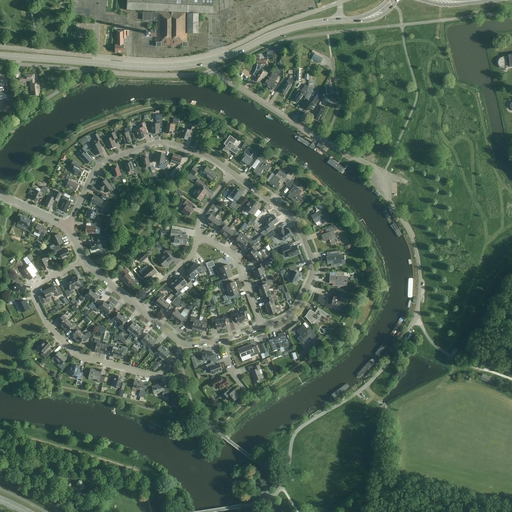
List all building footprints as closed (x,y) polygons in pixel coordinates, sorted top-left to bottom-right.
[(127,0),(127,10),(157,11),(157,12),(143,12),(143,20),(152,20),(152,21),(157,21),(157,30),(151,29),(151,30),(146,30),(146,36),(156,37),(156,46),(187,47),(188,33),(198,34),(199,13),(213,14),(213,0),(127,0)] [(124,45),(123,31),(117,31),(117,45),(115,45),(115,53),(124,53),(124,45)] [(323,58),(314,54),(311,59),(320,63),(323,58)] [(511,54),(509,55),(509,56),(505,56),(505,57),(503,57),(502,58),(501,58),(500,59),(500,60),(499,60),(499,61),(499,62),(499,64),(499,65),(500,65),(500,66),(501,67),(502,67),(503,67),(504,67),(507,67),(507,68),(511,67),(511,102),(511,103),(510,105),(510,106),(511,108),(511,109),(511,108),(511,54)] [(260,61),(260,56),(255,56),(256,65),(259,65),(259,66),(263,66),(262,64),(268,64),(267,60),(260,61)] [(257,78),(256,80),(259,82),(261,79),(262,80),(268,71),(265,69),(263,71),(261,69),(260,71),(258,70),(256,70),(253,74),(256,76),(255,77),(257,78)] [(276,76),(269,87),(270,88),(270,89),(272,90),(273,90),(278,82),(276,81),(281,72),(277,69),(274,74),(276,76)] [(274,74),(272,73),(270,76),(271,76),(270,78),(269,77),(264,84),(265,85),(264,85),(267,87),(267,86),(269,87),(276,76),(274,74)] [(39,82),(36,82),(36,79),(35,78),(34,74),(24,75),(24,78),(19,78),(19,81),(31,80),(32,94),(34,94),(34,95),(39,95),(38,93),(40,93),(39,82)] [(294,81),(289,78),(287,81),(284,86),(284,87),(281,92),(282,92),(282,93),(283,94),(284,94),(285,94),(287,90),(288,91),(294,81)] [(0,95),(5,95),(8,95),(6,82),(0,83),(0,95)] [(302,91),(299,89),(294,96),(296,97),(294,100),(295,100),(295,101),(296,102),(297,102),(298,102),(300,99),(301,99),(303,95),(305,97),(307,93),(308,86),(306,85),(302,91)] [(316,105),(320,96),(317,94),(312,102),(309,100),(308,100),(307,101),(307,102),(304,107),(310,111),(311,109),(313,110),(316,105)] [(321,115),(325,107),(319,105),(315,114),(316,114),(314,118),(318,119),(321,115)] [(162,127),(162,120),(162,115),(156,115),(156,120),(157,121),(157,124),(151,124),(152,134),(155,133),(155,134),(156,134),(156,133),(159,133),(159,127),(162,127)] [(179,119),(174,118),(173,124),(167,123),(166,133),(173,134),(174,128),(175,128),(175,125),(178,126),(179,119)] [(147,129),(145,122),(140,124),(141,128),(136,130),(137,133),(138,134),(140,139),(146,136),(144,130),(147,129)] [(190,133),(193,134),(195,128),(191,126),(189,130),(184,128),(183,130),(183,131),(181,137),(188,140),(190,133)] [(132,133),(130,127),(125,129),(126,132),(122,134),(125,143),(132,141),(129,134),(132,133)] [(106,140),(110,149),(116,146),(113,139),(117,137),(115,132),(109,134),(111,138),(106,140)] [(94,135),(96,140),(94,141),(96,144),(92,146),(97,155),(103,152),(98,142),(101,140),(98,134),(94,135)] [(227,153),(230,149),(232,150),(232,151),(236,154),(240,149),(233,145),(237,140),(230,135),(224,144),(226,146),(226,147),(225,147),(225,148),(223,150),(227,153)] [(314,148),(296,136),(294,139),(312,151),(314,148)] [(80,156),(87,164),(92,159),(86,153),(88,151),(84,146),(80,150),(83,153),(80,156)] [(246,163),(252,167),(256,161),(250,157),(253,153),(251,152),(252,150),(248,147),(244,152),(245,153),(242,157),(243,158),(243,159),(242,160),(240,162),(245,165),(246,163)] [(162,153),(158,152),(156,162),(160,163),(159,168),(167,170),(168,162),(164,162),(166,153),(162,153)] [(171,161),(179,164),(182,158),(178,156),(174,154),(171,161)] [(266,162),(268,159),(261,154),(257,159),(260,162),(253,172),(261,177),(263,174),(261,173),(264,169),(267,171),(271,166),(266,162)] [(153,162),(150,163),(148,157),(141,158),(144,168),(150,166),(151,170),(155,169),(153,162)] [(345,168),(331,158),(328,162),(342,173),(345,168)] [(77,166),(78,164),(73,161),(70,166),(74,168),(72,171),(80,176),(84,170),(77,166)] [(136,175),(140,173),(138,167),(134,168),(131,161),(125,164),(128,172),(134,170),(136,175)] [(113,172),(109,173),(111,177),(115,176),(115,177),(121,175),(122,180),(125,179),(123,172),(120,173),(118,166),(112,168),(113,172)] [(199,169),(194,166),(190,172),(194,175),(199,169)] [(218,174),(207,166),(203,172),(208,175),(206,177),(213,182),(216,179),(215,178),(218,174)] [(176,176),(181,169),(178,167),(173,174),(176,176)] [(294,176),(289,172),(287,175),(280,170),(276,175),(275,175),(270,183),(273,185),(273,186),(274,187),(274,186),(277,189),(280,183),(282,185),(287,178),(291,181),(294,176)] [(66,187),(76,191),(79,185),(71,181),(72,178),(67,175),(65,178),(69,180),(66,187)] [(205,184),(198,179),(196,183),(201,187),(194,196),(200,200),(207,191),(203,188),(205,184)] [(105,189),(107,192),(110,190),(111,192),(116,188),(113,184),(110,186),(106,180),(101,183),(101,184),(99,185),(99,188),(101,190),(103,191),(105,189)] [(374,197),(361,184),(358,187),(370,200),(374,197)] [(299,201),(302,197),(299,195),(301,193),(300,192),(301,190),(294,185),(290,191),(291,192),(288,196),(294,201),(296,199),(299,201)] [(48,189),(43,186),(40,192),(36,190),(35,192),(33,191),(31,191),(31,193),(31,195),(33,196),(32,199),(38,201),(39,198),(40,198),(41,195),(44,196),(48,189)] [(243,192),(236,187),(230,195),(235,199),(230,205),(236,209),(240,203),(237,201),(243,192)] [(62,194),(56,191),(53,198),(49,195),(45,205),(48,206),(49,207),(49,206),(51,207),(55,200),(58,201),(62,194)] [(104,200),(107,202),(109,198),(103,195),(101,198),(94,195),(93,198),(92,198),(92,199),(91,202),(101,206),(104,200)] [(69,198),(64,196),(63,198),(64,199),(60,208),(67,211),(71,202),(68,201),(69,198)] [(256,202),(251,198),(247,205),(245,204),(240,211),(244,214),(246,210),(254,215),(258,209),(254,206),(256,202)] [(191,214),(191,213),(194,209),(190,207),(192,204),(187,200),(183,205),(186,207),(182,211),(188,215),(188,216),(189,216),(191,214)] [(324,207),(321,203),(315,206),(317,211),(324,207)] [(98,209),(96,213),(92,211),(92,210),(88,208),(85,215),(95,220),(97,215),(102,218),(104,212),(98,209)] [(328,216),(324,209),(311,216),(313,219),(314,220),(315,223),(316,223),(317,226),(322,223),(323,223),(324,222),(324,223),(329,220),(327,216),(328,216)] [(387,210),(383,213),(398,238),(402,235),(387,210)] [(210,225),(215,218),(213,216),(215,213),(213,211),(205,222),(210,225)] [(272,216),(271,214),(264,219),(269,225),(265,228),(269,233),(276,228),(274,225),(279,221),(274,215),(272,216)] [(24,230),(30,232),(33,225),(30,224),(31,221),(21,216),(18,223),(26,226),(24,230)] [(219,228),(223,222),(221,220),(220,221),(215,218),(210,225),(215,229),(216,226),(219,228)] [(224,236),(230,228),(225,225),(226,224),(223,222),(219,228),(221,230),(220,232),(224,236)] [(96,230),(100,230),(101,224),(93,223),(93,227),(86,226),(86,233),(96,234),(96,230)] [(44,227),(38,224),(35,232),(42,235),(40,237),(46,239),(49,234),(45,233),(47,229),(44,227)] [(336,231),(334,225),(325,229),(327,233),(322,235),(323,239),(325,238),(326,241),(329,239),(331,244),(338,242),(334,232),(336,231)] [(233,238),(237,232),(235,230),(234,231),(230,228),(224,236),(229,239),(231,236),(233,238)] [(285,232),(282,228),(277,231),(280,235),(284,241),(292,235),(288,229),(285,232)] [(182,231),(172,230),(171,236),(175,236),(174,242),(182,243),(182,244),(186,245),(186,246),(187,236),(182,235),(182,231)] [(239,246),(246,236),(241,232),(240,234),(237,232),(233,238),(236,240),(234,242),(239,246)] [(55,251),(56,250),(61,248),(60,244),(63,243),(59,234),(52,237),(56,246),(54,247),(55,251)] [(90,249),(91,253),(96,252),(96,250),(102,248),(101,242),(105,241),(104,235),(97,237),(98,240),(91,242),(92,248),(90,249)] [(250,243),(253,241),(246,236),(239,246),(243,249),(248,242),(250,243)] [(250,259),(258,253),(256,250),(258,249),(257,247),(261,245),(258,242),(250,248),(252,251),(246,255),(249,260),(250,259)] [(290,248),(289,245),(281,248),(284,255),(288,253),(290,257),(300,253),(297,246),(290,248)] [(61,248),(56,250),(58,255),(60,254),(63,259),(71,255),(67,248),(63,251),(61,248)] [(158,260),(165,267),(173,260),(169,256),(173,253),(168,249),(163,252),(165,254),(158,260)] [(260,262),(267,257),(262,250),(258,253),(250,259),(253,263),(258,259),(260,262)] [(148,257),(144,253),(138,257),(142,262),(148,257)] [(340,257),(340,254),(327,256),(328,264),(331,264),(332,266),(345,264),(344,256),(340,257)] [(40,265),(43,271),(47,269),(46,267),(53,264),(49,256),(42,259),(44,263),(40,265)] [(37,271),(32,263),(28,266),(29,267),(25,270),(27,273),(26,273),(27,274),(31,279),(36,275),(35,273),(37,271)] [(192,267),(197,274),(200,271),(203,274),(207,270),(207,269),(203,265),(200,268),(196,263),(192,267)] [(255,275),(265,272),(264,269),(266,268),(264,263),(258,265),(259,268),(252,271),(254,276),(255,276),(255,275)] [(222,274),(230,270),(228,264),(222,267),(221,264),(215,266),(217,271),(220,270),(222,274)] [(142,274),(143,273),(148,279),(156,273),(151,266),(149,267),(147,265),(140,271),(142,274)] [(297,268),(296,265),(289,267),(291,272),(294,273),(290,281),(296,284),(299,277),(300,278),(302,274),(295,271),(296,269),(297,268)] [(195,276),(197,274),(192,267),(187,271),(191,276),(188,278),(193,284),(196,281),(195,280),(197,279),(195,276)] [(129,272),(126,268),(121,272),(125,276),(122,278),(130,288),(136,283),(128,273),(129,272)] [(222,283),(227,281),(226,278),(232,276),(230,270),(222,274),(224,279),(221,281),(222,283)] [(344,276),(344,272),(337,271),(336,275),(330,275),(330,283),(333,283),(333,286),(347,286),(347,279),(343,278),(343,276),(344,276)] [(255,275),(255,276),(257,280),(263,278),(264,281),(270,279),(268,274),(266,275),(265,272),(255,275)] [(75,286),(76,286),(79,284),(80,287),(85,285),(82,280),(80,281),(77,275),(71,278),(72,280),(75,286)] [(176,280),(184,288),(187,286),(189,288),(193,284),(189,279),(186,281),(181,276),(176,280)] [(21,280),(15,277),(12,283),(16,285),(15,287),(15,288),(14,290),(24,293),(27,286),(19,284),(21,280)] [(260,292),(269,289),(268,286),(271,284),(270,282),(273,281),(272,278),(263,282),(264,284),(258,286),(260,292)] [(67,290),(68,291),(65,292),(67,296),(74,293),(73,290),(77,288),(76,286),(75,286),(72,280),(67,283),(70,289),(67,290)] [(180,291),(184,288),(176,280),(172,284),(176,290),(174,292),(178,297),(182,293),(180,291)] [(228,281),(227,281),(222,283),(223,283),(225,288),(224,289),(225,292),(228,290),(236,287),(234,281),(229,283),(228,281)] [(49,288),(53,296),(56,295),(57,296),(62,294),(59,287),(56,288),(54,286),(49,288)] [(226,295),(228,300),(235,298),(234,295),(239,293),(236,287),(228,290),(229,294),(226,295)] [(49,298),(53,296),(49,288),(43,291),(45,294),(41,295),(45,303),(51,300),(49,298)] [(95,293),(90,289),(86,295),(84,293),(80,297),(84,300),(86,298),(89,301),(90,299),(95,293)] [(270,293),(269,289),(260,292),(263,298),(269,296),(270,299),(275,296),(274,291),(270,293)] [(97,304),(99,302),(97,300),(101,295),(96,291),(95,293),(90,299),(93,301),(91,303),(95,307),(97,304)] [(340,294),(332,291),(329,301),(323,299),(324,296),(319,295),(317,302),(321,303),(320,304),(325,305),(325,307),(332,309),(333,304),(341,307),(343,299),(339,298),(340,294)] [(159,308),(165,301),(162,298),(165,295),(163,293),(163,294),(160,292),(156,297),(159,299),(154,304),(159,308)] [(267,309),(275,306),(274,302),(277,301),(275,296),(270,299),(271,301),(265,303),(267,309)] [(28,304),(27,305),(25,300),(18,304),(22,312),(30,308),(28,304)] [(109,305),(108,305),(104,301),(100,306),(97,304),(95,307),(94,309),(98,312),(99,310),(103,312),(104,310),(109,305)] [(164,312),(170,305),(165,301),(159,308),(164,312)] [(111,316),(113,314),(111,312),(115,307),(110,303),(108,305),(109,305),(104,310),(107,313),(105,315),(109,318),(111,316)] [(275,306),(267,309),(269,315),(281,311),(280,308),(277,310),(275,306)] [(245,314),(248,313),(246,307),(241,309),(242,311),(239,312),(243,322),(248,321),(245,314)] [(329,315),(318,308),(315,312),(310,309),(308,312),(309,313),(305,317),(312,324),(316,320),(318,321),(322,315),(327,318),(329,315)] [(174,321),(180,314),(176,310),(170,317),(174,321)] [(243,322),(239,312),(236,313),(235,311),(230,313),(232,319),(235,318),(238,324),(243,322)] [(122,316),(118,312),(113,317),(111,316),(109,318),(107,320),(108,321),(110,322),(111,323),(113,321),(116,324),(118,322),(118,321),(122,316)] [(59,325),(63,329),(70,322),(68,320),(69,318),(65,314),(64,316),(63,315),(57,321),(60,324),(59,325)] [(123,330),(127,325),(125,323),(129,318),(124,314),(122,316),(118,321),(118,322),(121,324),(118,327),(122,331),(123,330)] [(183,324),(187,319),(180,314),(174,321),(179,325),(181,322),(183,324)] [(222,329),(227,328),(226,321),(229,321),(228,314),(223,315),(223,318),(220,318),(222,329)] [(403,315),(399,314),(390,335),(394,337),(403,315)] [(197,331),(199,320),(196,320),(197,317),(191,316),(190,323),(193,323),(192,330),(197,331)] [(222,329),(220,318),(217,319),(217,317),(211,318),(213,324),(216,323),(217,330),(222,329)] [(207,326),(208,320),(203,319),(202,321),(199,320),(197,331),(202,333),(203,326),(207,326)] [(73,330),(77,326),(74,322),(72,324),(70,322),(63,329),(67,332),(71,328),(73,330)] [(130,336),(138,326),(133,322),(130,326),(127,324),(127,325),(123,330),(126,332),(127,330),(130,332),(130,336)] [(75,340),(82,333),(78,330),(80,328),(77,326),(73,330),(75,332),(71,336),(75,340)] [(141,336),(139,334),(142,329),(138,326),(130,336),(133,335),(136,337),(134,339),(137,341),(141,336)] [(307,331),(303,326),(297,331),(301,335),(297,338),(302,344),(310,337),(312,339),(317,335),(310,328),(307,331)] [(85,342),(91,335),(88,332),(86,334),(84,335),(82,333),(75,340),(79,344),(83,340),(85,342)] [(287,340),(284,332),(278,334),(279,338),(278,338),(277,337),(269,340),(271,347),(272,347),(274,351),(280,348),(281,351),(282,352),(285,351),(286,352),(291,350),(289,345),(287,340)] [(144,347),(152,337),(147,333),(144,338),(141,336),(137,341),(140,343),(141,342),(143,344),(144,347)] [(124,343),(126,340),(119,334),(117,337),(124,343)] [(155,347),(153,345),(156,341),(152,337),(144,347),(147,347),(149,349),(148,350),(151,353),(155,347)] [(100,353),(102,344),(99,343),(100,339),(95,338),(93,346),(96,346),(95,352),(100,353)] [(52,346),(45,340),(38,347),(43,352),(41,354),(45,359),(51,353),(48,350),(52,346)] [(388,344),(385,341),(376,355),(380,357),(388,344)] [(110,350),(111,344),(106,343),(105,345),(102,344),(100,353),(105,355),(107,349),(110,350)] [(116,357),(119,348),(116,347),(116,345),(111,344),(110,350),(112,350),(111,356),(116,357)] [(252,347),(251,344),(238,349),(241,357),(250,354),(251,357),(260,354),(257,346),(252,347)] [(269,356),(265,344),(261,345),(264,353),(265,357),(269,356)] [(158,358),(166,349),(161,345),(157,349),(155,347),(151,353),(153,355),(155,353),(157,355),(158,358)] [(126,354),(127,348),(122,347),(121,349),(119,348),(116,357),(121,359),(123,353),(126,354)] [(161,363),(170,352),(166,349),(158,358),(161,358),(162,359),(161,360),(160,360),(159,361),(161,363)] [(67,359),(59,351),(54,357),(59,363),(57,365),(62,370),(67,364),(64,362),(67,359)] [(211,363),(213,363),(217,361),(216,355),(212,355),(212,352),(208,353),(208,351),(202,352),(203,361),(211,360),(211,363)] [(358,380),(375,362),(371,359),(355,377),(358,380)] [(214,366),(213,363),(211,363),(207,365),(208,369),(210,368),(211,370),(211,371),(212,374),(222,370),(219,364),(214,366)] [(80,366),(72,364),(71,368),(69,367),(67,373),(75,375),(75,378),(81,379),(83,373),(79,372),(80,366)] [(261,374),(259,370),(261,369),(259,365),(253,367),(255,370),(251,371),(255,381),(253,381),(254,384),(260,382),(259,379),(262,378),(263,377),(263,376),(263,375),(262,374),(261,374)] [(97,382),(103,383),(105,377),(101,376),(102,372),(95,370),(91,369),(89,377),(98,379),(97,382)] [(119,389),(124,390),(126,383),(122,382),(123,378),(119,377),(119,376),(114,374),(113,379),(112,386),(119,388),(119,389)] [(495,379),(483,374),(480,379),(493,385),(495,379)] [(223,379),(221,376),(211,382),(214,388),(218,385),(220,389),(230,384),(226,377),(223,379)] [(145,382),(135,380),(133,388),(141,390),(139,396),(145,398),(146,391),(143,390),(145,382)] [(170,395),(168,388),(164,389),(162,383),(159,384),(152,386),(154,394),(163,392),(164,397),(170,395)] [(331,401),(349,389),(347,385),(328,398),(331,401)] [(228,397),(232,402),(236,399),(240,396),(235,389),(231,393),(229,390),(221,396),(224,400),(228,397)]
